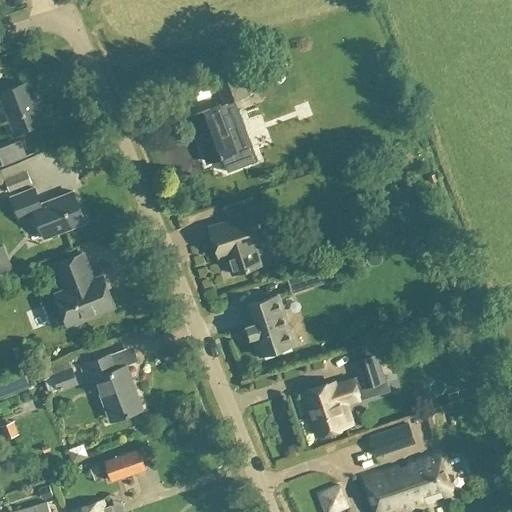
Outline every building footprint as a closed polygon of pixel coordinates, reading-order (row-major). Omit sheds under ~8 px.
[(248,71),(245,72),(237,75),(237,73),(212,83),(222,107),(246,98),(245,97),(256,93),(248,71)] [(34,100),(27,83),(0,94),(0,101),(14,136),(42,124),(33,101),(34,100)] [(217,108),(189,118),(206,164),(221,159),(226,173),(256,162),(239,114),(222,120),(217,108)] [(3,181),(8,194),(31,186),(26,173),(3,181)] [(33,190),(10,199),(18,222),(33,216),(43,241),(83,225),(71,194),(39,206),(33,190)] [(208,230),(218,260),(227,257),(233,276),(258,268),(252,249),(259,246),(250,217),(256,215),(252,200),(225,208),(230,223),(208,230)] [(82,255),(52,267),(62,293),(53,296),(66,328),(114,309),(101,277),(92,281),(82,255)] [(310,272),(285,281),(290,296),(315,287),(310,272)] [(293,345),(277,296),(243,308),(249,326),(246,327),(250,339),(253,338),(259,357),(293,345)] [(340,340),(343,351),(357,347),(354,337),(340,340)] [(109,356),(80,367),(90,394),(98,390),(109,420),(124,415),(125,417),(140,411),(124,368),(115,371),(109,356)] [(384,383),(375,356),(350,364),(360,391),(384,383)] [(69,365),(49,372),(58,393),(77,386),(69,365)] [(333,384),(301,394),(307,414),(309,414),(317,437),(347,427),(340,407),(356,402),(350,384),(335,389),(333,384)] [(433,441),(448,436),(440,412),(426,417),(433,441)] [(0,427),(0,432),(4,442),(17,437),(12,423),(0,427)] [(395,429),(369,438),(375,458),(402,449),(395,429)] [(137,451),(104,463),(111,482),(144,471),(137,451)] [(397,468),(363,480),(374,511),(400,511),(411,508),(410,505),(419,502),(420,505),(451,495),(437,455),(406,465),(408,468),(398,472),(397,468)] [(338,485),(314,495),(320,511),(340,511),(348,509),(338,485)] [(117,511),(127,511),(125,500),(116,501),(117,511)] [(109,511),(108,509),(104,511),(101,502),(73,511),(109,511)]
